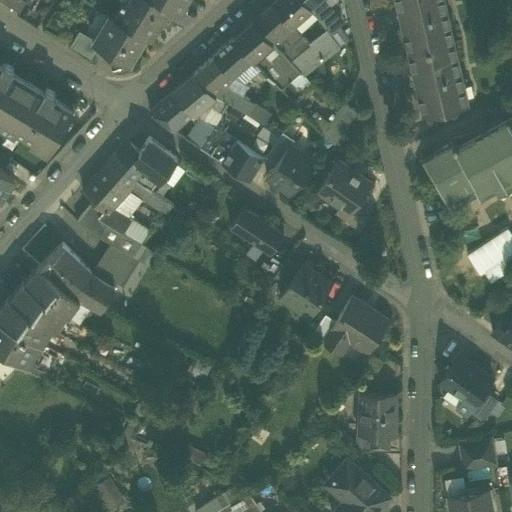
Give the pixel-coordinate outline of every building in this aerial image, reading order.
[(1,0),(21,11),(27,0),(1,0)] [(168,22),(176,8),(162,0),(132,0),(130,5),(124,1),(115,15),(148,35),(151,37),(162,18),(168,22)] [(182,3),(183,0),(162,0),(176,8),(178,10),(182,3)] [(293,23),(312,6),(307,0),(273,0),(273,1),(293,23)] [(334,14),(323,0),(318,0),(312,6),(323,22),(334,14)] [(410,48),(424,109),(469,99),(468,99),(469,98),(466,81),(464,82),(458,54),(459,53),(452,24),(451,24),(445,0),(398,0),(410,46),(408,46),(408,49),(410,48)] [(273,40),(293,23),(273,1),(253,18),(273,40)] [(131,62),(148,35),(115,15),(110,12),(94,39),(94,40),(101,44),(131,62)] [(323,22),(328,29),(330,31),(340,24),(341,23),(334,14),(323,22)] [(274,41),(273,40),(253,18),(233,36),(255,58),(255,59),(274,41)] [(309,42),(293,23),(273,40),(274,41),(290,58),(299,50),(309,42)] [(350,36),(340,24),(330,31),(338,44),(350,36)] [(338,44),(330,31),(328,29),(309,42),(299,50),(312,65),(338,44)] [(93,56),(101,44),(94,40),(94,39),(80,30),(73,43),(93,56)] [(214,53),(234,77),(255,58),(233,36),(214,53)] [(255,59),(262,66),(282,87),(290,80),(301,70),(290,58),(274,41),(255,59)] [(304,72),(312,65),(299,50),(290,58),(301,70),(304,72)] [(239,92),(244,83),(234,77),(214,53),(194,71),(217,94),(229,101),(232,103),(239,92)] [(255,59),(255,58),(234,77),(244,83),(262,66),(255,59)] [(35,136),(51,146),(74,109),(53,97),(56,92),(47,86),(44,91),(12,71),(15,66),(5,60),(3,64),(0,62),(0,121),(16,132),(18,127),(34,137),(35,136)] [(304,72),(301,70),(290,80),(293,83),(297,84),(302,85),(308,83),(312,80),(304,72)] [(195,112),(217,94),(194,71),(173,90),(194,111),(195,112)] [(174,128),(194,111),(173,90),(150,109),(174,128)] [(250,98),(239,92),(232,103),(262,121),(268,112),(249,100),(250,98)] [(215,124),(216,123),(229,101),(217,94),(195,112),(200,115),(215,124)] [(324,131),(335,142),(357,111),(344,102),(324,131)] [(186,134),(201,145),(215,124),(200,115),(186,134)] [(481,194),(496,185),(511,176),(511,115),(458,145),(456,143),(455,144),(453,140),(424,156),(429,166),(432,165),(445,194),(472,179),(481,194)] [(216,123),(215,124),(201,145),(216,155),(231,132),(216,123)] [(279,134),(263,123),(257,132),(274,143),(279,134)] [(266,154),(276,161),(290,142),(291,143),(295,138),(283,130),(266,154)] [(216,155),(250,177),(263,156),(264,155),(237,137),(238,137),(231,132),(216,155)] [(150,135),(141,147),(132,159),(159,179),(161,180),(179,157),(150,135)] [(152,189),(159,179),(132,159),(141,147),(130,138),(110,160),(128,172),(145,186),(146,185),(152,189)] [(274,180),(288,189),(311,156),(291,143),(290,142),(276,161),(267,175),(274,180)] [(350,209),(351,210),(360,198),(372,181),(353,168),(339,158),(318,187),(341,203),(345,198),(354,204),(350,209)] [(107,209),(112,204),(129,186),(132,182),(125,176),(109,161),(84,189),(93,198),(94,197),(107,209)] [(0,198),(0,199),(15,177),(0,167),(0,198)] [(146,185),(145,186),(128,172),(125,176),(132,182),(129,186),(147,199),(154,190),(152,189),(146,185)] [(511,183),(511,176),(496,185),(499,191),(511,183)] [(76,219),(92,229),(100,216),(101,216),(107,209),(94,197),(93,198),(76,219)] [(336,209),(346,216),(350,209),(354,204),(345,198),(341,203),(336,209)] [(346,216),(360,226),(373,207),(360,198),(351,210),(350,209),(346,216)] [(107,209),(101,216),(109,221),(131,234),(139,222),(112,204),(107,209)] [(231,224),(271,250),(284,230),(244,204),(231,224)] [(92,229),(100,235),(109,221),(101,216),(100,216),(92,229)] [(131,234),(109,221),(100,235),(109,240),(123,249),(124,248),(134,254),(142,241),(137,238),(131,234)] [(511,233),(508,227),(478,247),(492,267),(511,253),(511,233)] [(109,240),(92,270),(94,272),(115,284),(117,280),(107,274),(123,249),(109,240)] [(61,282),(76,294),(94,272),(92,270),(63,241),(41,264),(61,282)] [(139,257),(134,254),(124,248),(123,249),(107,274),(117,280),(122,283),(139,257)] [(275,274),(288,282),(301,264),(289,256),(275,274)] [(300,301),(313,309),(332,280),(303,261),(301,264),(288,282),(281,294),(297,305),(300,301)] [(69,312),(81,296),(76,294),(61,282),(41,264),(39,262),(25,279),(67,311),(69,312)] [(115,284),(94,272),(76,294),(81,296),(93,302),(102,306),(115,284)] [(57,327),(67,311),(25,279),(24,278),(11,296),(53,324),(57,327)] [(336,318),(331,325),(350,338),(368,349),(389,318),(353,293),(336,318)] [(0,314),(44,341),(53,324),(11,296),(8,294),(0,305),(0,314)] [(313,332),(323,338),(331,325),(336,318),(326,311),(313,332)] [(0,345),(31,362),(44,341),(0,314),(0,345)] [(511,343),(511,316),(510,319),(504,314),(493,330),(511,343)] [(342,351),(350,338),(331,325),(323,338),(342,351)] [(464,396),(474,403),(485,387),(493,375),(464,355),(461,360),(456,356),(440,379),(464,396)] [(472,406),(484,414),(497,396),(485,387),(474,403),(472,406)] [(389,430),(395,430),(396,392),(361,390),(360,429),(364,429),(389,430)] [(457,405),(467,412),(472,406),(474,403),(464,396),(457,405)] [(363,447),(388,448),(389,430),(364,429),(363,447)] [(461,440),(466,467),(497,462),(492,434),(461,440)] [(332,511),(374,511),(390,494),(348,456),(333,472),(352,489),(345,497),(332,511)] [(327,480),(345,497),(352,489),(333,472),(330,476),(327,480)] [(113,506),(127,496),(111,473),(97,482),(113,506)] [(448,493),(451,511),(494,511),(489,485),(448,493)] [(248,490),(213,510),(214,511),(256,511),(262,508),(248,490)] [(0,511),(22,511),(4,495),(0,498),(0,511)]
